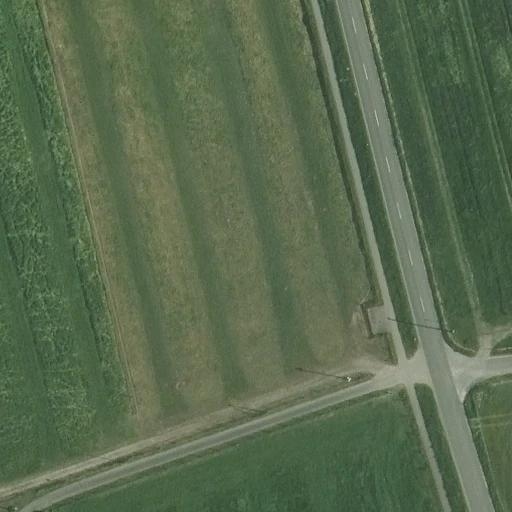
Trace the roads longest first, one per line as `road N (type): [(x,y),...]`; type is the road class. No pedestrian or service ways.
road 1 (tertiary): [(348,0),(439,371)]
road 2 (tertiary): [(439,371),(482,511)]
